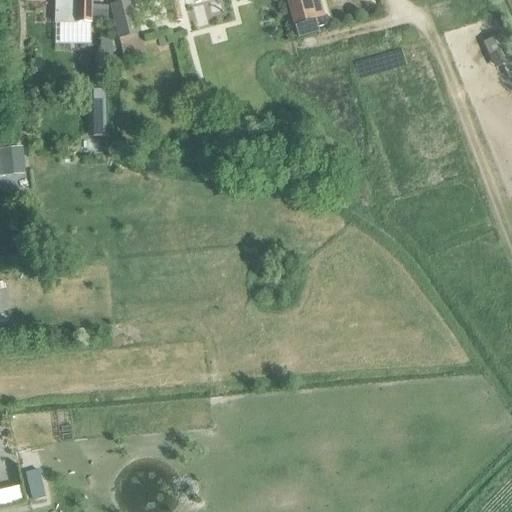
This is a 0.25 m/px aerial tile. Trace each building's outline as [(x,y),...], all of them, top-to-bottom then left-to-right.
[(75,0),(75,25),(93,25),(92,0),(75,0)] [(286,0),(294,27),(316,21),(309,0),(286,0)] [(128,2),(111,6),(119,39),(136,35),(128,2)] [(177,5),(168,7),(173,24),(181,21),(177,5)] [(511,57),(502,35),(483,43),(494,67),(511,59),(511,57)] [(100,40),(99,57),(110,58),(111,40),(108,40),(100,40)] [(93,118),(87,118),(88,138),(105,137),(104,92),(93,92),(93,118)] [(21,150),(0,151),(0,177),(24,176),(21,150)] [(497,248),(489,252),(493,262),(502,258),(497,248)]
